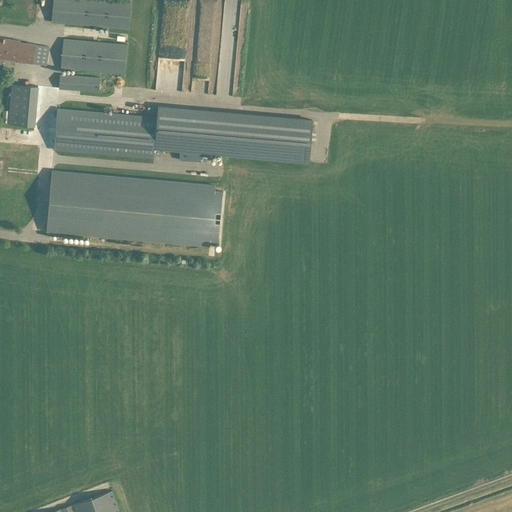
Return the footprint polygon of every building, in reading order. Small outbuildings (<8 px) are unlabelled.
[(106,0),(52,0),(51,22),(128,29),(131,2),(106,0)] [(0,58),(33,63),(35,44),(36,43),(20,41),(20,40),(0,37),(0,58)] [(124,74),(127,44),(63,38),(60,68),(124,74)] [(100,77),(60,73),(58,88),(98,92),(100,77)] [(11,83),(8,116),(4,116),(4,122),(8,122),(7,123),(35,126),(38,86),(11,83)] [(157,117),(57,108),(53,149),(153,158),(154,149),(180,151),(179,160),(201,162),(201,153),(309,162),(313,119),(158,105),(157,111),(157,117)] [(215,185),(51,170),(46,231),(210,246),(210,240),(218,241),(219,232),(222,232),(223,218),(220,218),(221,214),(224,214),(226,191),(214,190),(215,185)] [(119,511),(112,490),(50,511),(119,511)]
